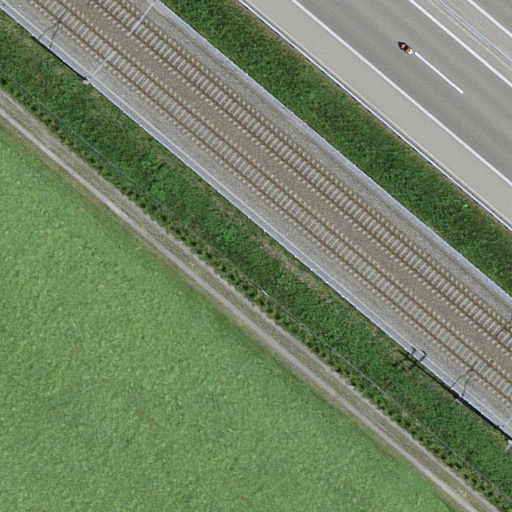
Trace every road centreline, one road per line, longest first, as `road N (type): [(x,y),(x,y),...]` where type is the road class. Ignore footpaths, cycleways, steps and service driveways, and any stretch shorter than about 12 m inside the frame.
road 1 (track): [(484,511),(0,90)]
road 2 (motorway): [(350,0),(511,138)]
